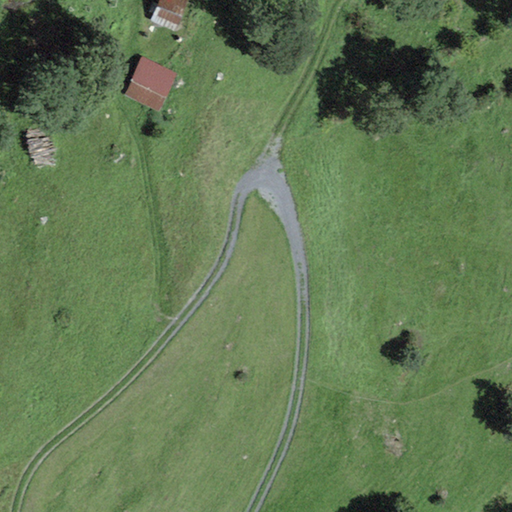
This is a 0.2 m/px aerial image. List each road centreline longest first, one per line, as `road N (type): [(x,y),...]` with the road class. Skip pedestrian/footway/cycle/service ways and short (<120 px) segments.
road 1 (track): [(261,178),(248,189),(230,254),(186,316),(40,454),(16,511)]
road 2 (track): [(261,178),(279,182),(289,200),(302,350),(290,433),(252,511)]
road 3 (track): [(126,106),(143,162),(159,306),(176,326)]
